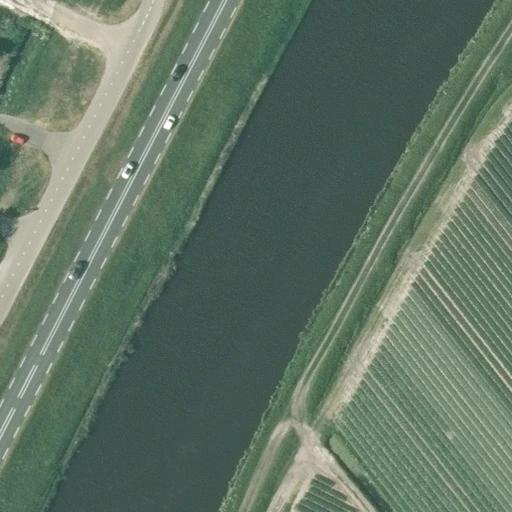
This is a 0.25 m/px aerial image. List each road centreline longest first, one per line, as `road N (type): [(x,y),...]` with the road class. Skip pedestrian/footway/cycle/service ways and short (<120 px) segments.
road 1 (track): [(511,27),(404,204),(241,511)]
road 2 (primary): [(0,436),(224,0)]
road 3 (unclassified): [(152,0),(0,298)]
road 4 (track): [(363,511),(288,417)]
